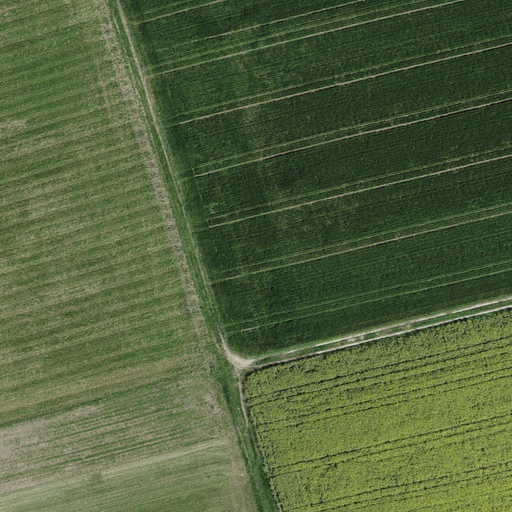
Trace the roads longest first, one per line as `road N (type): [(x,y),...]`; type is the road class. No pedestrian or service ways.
road 1 (track): [(113,0),(237,368)]
road 2 (track): [(237,368),(511,300)]
road 3 (track): [(270,511),(235,402),(237,368)]
